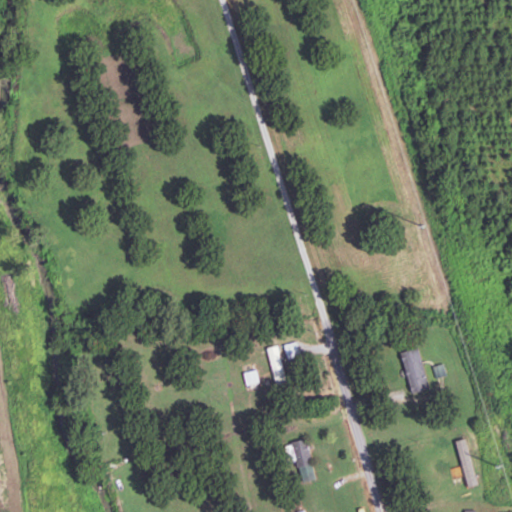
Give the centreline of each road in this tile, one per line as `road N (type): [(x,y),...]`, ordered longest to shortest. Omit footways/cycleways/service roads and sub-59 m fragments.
road 1 (track): [(382,511),(324,305)]
road 2 (residential): [(259,511),(196,344)]
